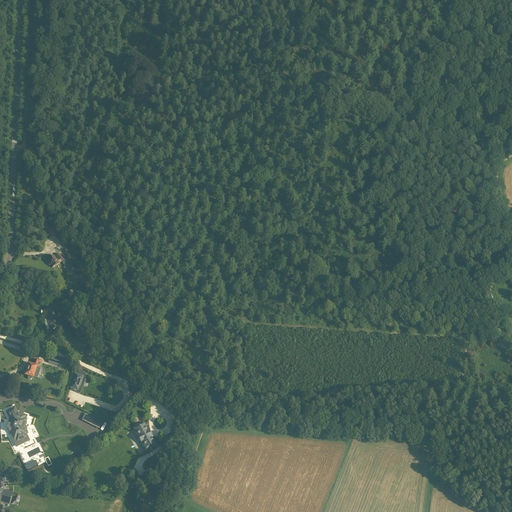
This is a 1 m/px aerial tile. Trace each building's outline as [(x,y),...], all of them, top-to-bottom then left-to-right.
[(72,257),(69,249),(63,251),(66,259),(72,257)] [(61,262),(66,267),(64,268),(69,272),(73,268),(69,264),(70,263),(67,260),(65,262),(58,254),(55,256),(58,259),(56,260),(54,256),(47,260),(49,262),(48,264),(49,266),(50,265),(52,268),(58,265),(58,264),(60,263),(61,262)] [(40,313),(41,314),(47,331),(57,328),(52,313),(56,310),(60,315),(63,312),(61,310),(62,309),(61,307),(60,308),(56,304),(50,309),(40,313)] [(48,363),(64,368),(66,362),(50,357),(48,363)] [(40,364),(41,361),(36,359),(34,366),(28,364),(24,375),(28,376),(27,378),(28,379),(30,380),(31,379),(32,378),(33,378),(33,377),(38,379),(41,368),(36,367),(38,363),(40,364)] [(71,388),(77,390),(82,377),(75,374),(71,388)] [(15,439),(17,442),(26,437),(25,435),(27,433),(25,430),(26,427),(25,424),(26,420),(24,419),(25,416),(17,414),(14,408),(6,412),(10,419),(9,422),(11,423),(10,426),(9,426),(8,428),(9,430),(10,430),(12,433),(10,434),(13,440),(15,439)] [(89,424),(100,429),(103,423),(92,418),(89,424)] [(139,441),(140,441),(146,451),(156,445),(154,442),(155,441),(146,426),(145,426),(144,423),(133,429),(139,438),(138,439),(139,441)] [(0,500),(0,501),(2,501),(2,502),(9,504),(12,493),(3,491),(2,480),(0,480),(0,500)]
